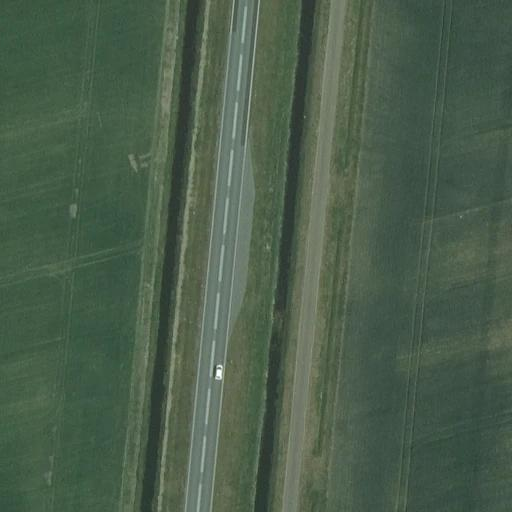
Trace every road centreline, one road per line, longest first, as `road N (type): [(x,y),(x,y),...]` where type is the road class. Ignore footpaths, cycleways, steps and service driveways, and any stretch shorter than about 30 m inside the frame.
road 1 (trunk): [(191,511),(241,0)]
road 2 (unclassified): [(287,511),(337,0)]
